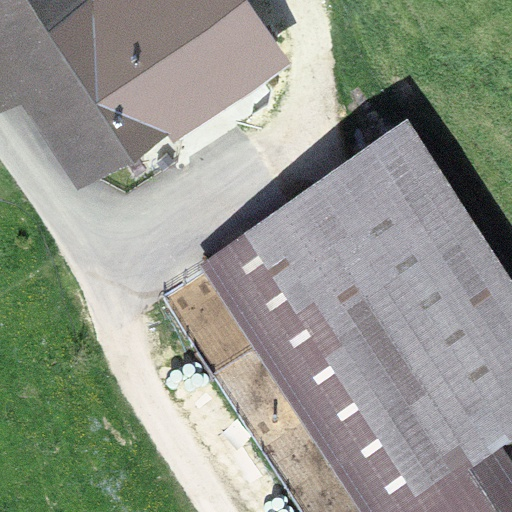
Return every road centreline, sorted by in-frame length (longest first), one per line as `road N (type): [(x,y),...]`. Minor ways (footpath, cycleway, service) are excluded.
road 1 (track): [(217,511),(133,362),(94,263)]
road 2 (unclassified): [(94,263),(0,138)]
